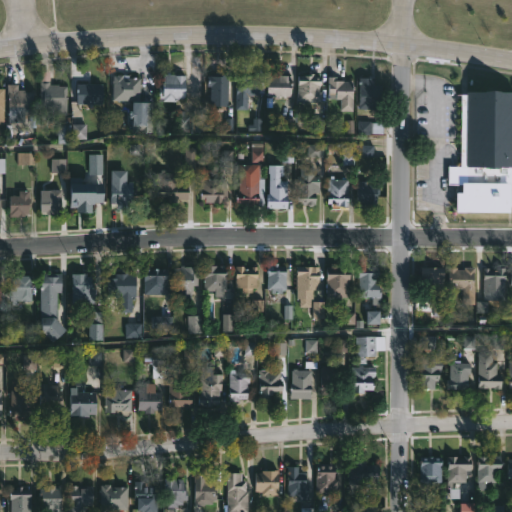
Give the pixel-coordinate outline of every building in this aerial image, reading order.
[(220,70),(220,74),(228,74),(227,104),(211,103),(211,96),(210,96),(210,91),(203,91),(203,84),(206,84),(206,69),(220,70)] [(313,72),(313,79),(320,79),(318,91),(320,91),(320,102),(296,100),(297,79),(301,79),(301,74),(307,74),(307,72),(313,72)] [(128,74),(128,76),(140,77),(139,86),(145,86),(144,96),(139,96),(139,100),(111,99),(112,75),(128,74)] [(174,74),(185,75),(185,98),(176,98),(176,102),(159,102),(159,87),(163,87),(163,74),(174,74)] [(278,74),(290,75),(289,95),(266,95),(266,74),(278,74)] [(250,75),(250,78),(259,78),(259,81),(264,81),(264,93),(248,93),(248,110),(235,110),(236,86),(238,86),(238,79),(246,79),(246,75),(250,75)] [(337,77),(337,80),(354,81),(353,111),(340,111),(340,99),(336,99),(336,94),(327,94),(327,76),(337,77)] [(372,81),(372,85),(381,85),(381,109),(358,109),(358,77),(373,77),(373,81),(372,81)] [(48,80),(48,84),(66,86),(66,115),(39,114),(39,80),(48,80)] [(34,92),(34,95),(33,95),(32,110),(34,110),(34,115),(34,127),(28,127),(29,116),(24,115),(24,123),(8,122),(9,94),(6,94),(7,84),(18,84),(17,89),(25,90),(25,92),(34,92)] [(93,103),(93,109),(77,109),(77,104),(76,104),(76,84),(104,84),(104,103),(93,103)] [(511,90),(511,167),(466,166),(466,182),(509,182),(509,211),(455,212),(455,192),(461,192),(461,185),(448,184),(449,166),(460,167),(462,95),(457,95),(457,93),(467,94),(467,91),(488,92),(488,90),(511,90)] [(153,132),(132,132),(132,117),(137,117),(137,101),(153,101),(153,132)] [(203,132),(176,132),(177,115),(203,115),(203,132)] [(383,133),(357,134),(357,120),(383,122),(383,133)] [(70,143),(57,143),(58,124),(86,124),(86,139),(70,139),(70,143)] [(251,164),(251,176),(253,176),(252,178),(264,178),(263,206),(247,206),(247,202),(237,202),(238,164),(251,164)] [(313,166),(313,176),(319,176),(319,192),(315,192),(315,202),(313,202),(312,205),(296,203),(296,175),(300,175),(300,166),(313,166)] [(164,169),(164,171),(178,172),(177,183),(187,183),(187,198),(177,198),(177,202),(167,201),(167,196),(155,196),(155,172),(160,172),(160,169),(164,169)] [(287,180),(286,208),(266,208),(268,172),(279,172),(279,180),(287,180)] [(345,176),(345,178),(347,178),(347,206),(326,203),(326,179),(328,179),(328,176),(333,176),(333,179),(340,179),(340,176),(345,176)] [(225,179),(227,200),(221,200),(221,202),(204,202),(204,199),(198,198),(199,178),(225,179)] [(366,181),(366,184),(377,184),(377,207),(367,207),(367,202),(357,202),(357,181),(366,181)] [(133,182),(133,204),(126,204),(126,209),(116,208),(116,204),(111,204),(111,184),(112,184),(112,182),(115,182),(115,183),(128,184),(128,182),(133,182)] [(104,187),(103,203),(94,203),(94,213),(81,212),(81,208),(70,208),(70,195),(74,195),(74,187),(84,187),(84,194),(93,194),(93,187),(104,187)] [(60,189),(60,211),(45,211),(45,214),(38,214),(40,193),(48,195),(48,189),(60,189)] [(28,190),(28,198),(31,198),(30,208),(29,208),(28,217),(8,217),(8,195),(18,195),(19,191),(28,190)] [(277,263),(277,265),(283,265),(283,289),(280,289),(279,302),(266,301),(267,288),(264,287),(265,271),(272,271),(272,263),(277,263)] [(183,265),(196,266),(197,291),(173,290),(173,267),(179,267),(179,265),(183,265)] [(222,291),(202,291),(203,265),(226,266),(226,291),(222,291)] [(245,266),(245,269),(251,269),(251,267),(257,267),(257,289),(252,288),(252,293),(241,293),(241,288),(234,288),(234,266),(245,266)] [(311,300),(296,300),(296,266),(316,266),(318,270),(317,289),(311,289),(311,300)] [(335,298),(325,298),(326,267),(347,267),(347,297),(335,298)] [(370,268),(379,269),(379,278),(376,278),(376,281),(379,281),(379,289),(381,289),(381,297),(358,297),(358,268),(365,268),(365,267),(370,267),(370,268)] [(444,268),(443,291),(421,290),(421,267),(444,268)] [(475,267),(474,305),(462,304),(462,289),(447,289),(447,267),(457,268),(457,270),(465,270),(465,267),(475,267)] [(504,267),(504,295),(498,295),(498,293),(482,293),(483,267),(488,268),(488,270),(495,270),(495,267),(504,267)] [(167,275),(166,294),(143,294),(143,268),(166,269),(166,275),(167,275)] [(127,270),(127,272),(135,272),(134,296),(131,296),(131,312),(113,311),(114,296),(106,296),(106,277),(114,277),(114,273),(119,273),(119,270),(127,270)] [(65,330),(52,342),(44,333),(40,333),(39,273),(60,273),(60,291),(56,292),(57,320),(65,330)] [(87,273),(87,276),(92,276),(92,292),(95,292),(95,304),(88,304),(88,312),(76,312),(75,303),(71,304),(71,274),(87,273)] [(27,276),(27,277),(31,279),(31,301),(9,301),(9,278),(15,278),(15,275),(27,276)] [(493,322),(475,322),(475,301),(493,301),(493,322)] [(101,340),(88,340),(89,311),(102,311),(101,340)] [(375,336),(382,336),(382,348),(384,350),(374,350),(375,356),(365,356),(365,363),(355,364),(354,336),(375,336)] [(165,352),(165,378),(151,378),(151,368),(143,368),(143,357),(151,357),(151,352),(165,352)] [(491,353),(492,361),(496,361),(496,374),(500,374),(500,389),(476,388),(477,352),(491,353)] [(441,361),(441,381),(434,381),(434,389),(421,389),(422,356),(429,356),(429,360),(441,361)] [(468,363),(467,389),(448,388),(447,387),(447,383),(448,383),(449,360),(459,360),(459,363),(468,363)] [(361,365),(361,367),(374,367),(374,376),(372,376),(372,390),(363,390),(363,393),(351,393),(352,388),(350,388),(350,367),(361,365)] [(263,367),(263,370),(267,370),(267,371),(278,372),(278,380),(281,380),(281,391),(272,391),(272,395),(268,395),(268,398),(257,398),(258,370),(260,370),(260,367),(263,367)] [(296,370),(310,370),(310,398),(289,398),(290,370),(292,370),(292,368),(296,368),(296,370)] [(340,368),(339,390),(335,390),(334,394),(322,394),(322,390),(319,390),(320,368),(340,368)] [(234,369),(234,372),(249,372),(249,384),(247,384),(247,399),(238,399),(238,402),(228,401),(228,369),(234,369)] [(221,374),(220,389),(218,389),(217,405),(209,405),(209,406),(197,405),(197,395),(199,395),(199,378),(210,378),(211,373),(221,374)] [(151,380),(151,385),(155,385),(155,392),(161,392),(161,411),(153,411),(153,414),(144,414),(144,411),(137,411),(137,387),(143,387),(143,380),(151,380)] [(186,380),(186,392),(190,392),(190,406),(167,407),(167,380),(186,380)] [(43,383),(43,386),(58,386),(58,394),(60,394),(59,406),(48,406),(48,416),(38,416),(38,385),(39,383),(43,383)] [(95,392),(95,413),(90,413),(90,415),(68,415),(69,392),(70,392),(70,386),(75,386),(75,392),(95,392)] [(129,389),(129,411),(113,410),(113,413),(103,413),(103,389),(129,389)] [(17,419),(9,419),(9,390),(29,390),(29,420),(17,419)] [(484,483),(484,490),(477,490),(477,483),(476,483),(476,456),(500,455),(500,473),(494,473),(493,483),(484,483)] [(470,456),(469,471),(465,471),(464,482),(452,482),(452,488),(446,487),(446,456),(470,456)] [(442,457),(441,484),(420,485),(420,457),(442,457)] [(367,461),(366,464),(380,464),(380,481),(373,481),(373,486),(365,486),(365,483),(350,483),(351,461),(367,461)] [(337,465),(336,494),(332,494),(332,497),(322,497),(322,493),(316,493),(316,465),(337,465)] [(297,466),(297,472),(305,472),(304,484),(307,484),(307,500),(297,499),(297,495),(285,495),(286,466),(297,466)] [(277,470),(277,496),(260,495),(260,492),(253,492),(254,473),(261,473),(261,470),(277,470)] [(241,473),(241,481),(245,481),(244,491),(246,491),(246,511),(225,511),(226,473),(241,473)] [(203,476),(203,480),(206,480),(206,481),(214,482),(215,500),(211,500),(211,504),(193,505),(193,476),(203,476)] [(186,490),(186,499),(177,499),(177,507),(165,507),(165,498),(162,498),(162,477),(181,479),(181,482),(184,482),(184,490),(186,490)] [(156,492),(156,507),(142,507),(142,509),(135,509),(135,502),(132,502),(133,481),(143,481),(145,482),(145,485),(154,485),(154,492),(156,492)] [(109,484),(109,486),(126,487),(126,510),(99,509),(99,485),(109,484)] [(53,485),(53,489),(59,489),(59,511),(39,511),(39,489),(44,489),(44,485),(53,485)] [(92,486),(91,506),(83,506),(83,511),(67,511),(68,486),(92,486)] [(22,487),(22,490),(29,490),(29,511),(8,511),(8,490),(14,491),(15,487),(22,487)]
